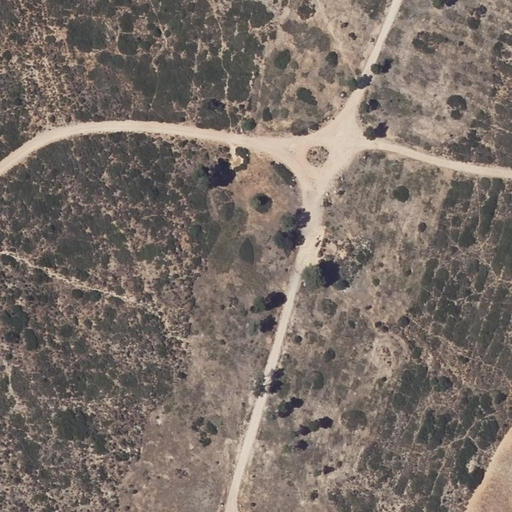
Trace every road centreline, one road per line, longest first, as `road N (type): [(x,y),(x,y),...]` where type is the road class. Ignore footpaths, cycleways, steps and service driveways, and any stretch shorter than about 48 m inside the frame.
road 1 (track): [(333,142),(289,353),(262,445),(229,511)]
road 2 (track): [(0,169),(41,140),(78,127),(148,123),(333,142)]
road 3 (track): [(511,171),(333,142)]
road 4 (track): [(408,0),(333,142)]
